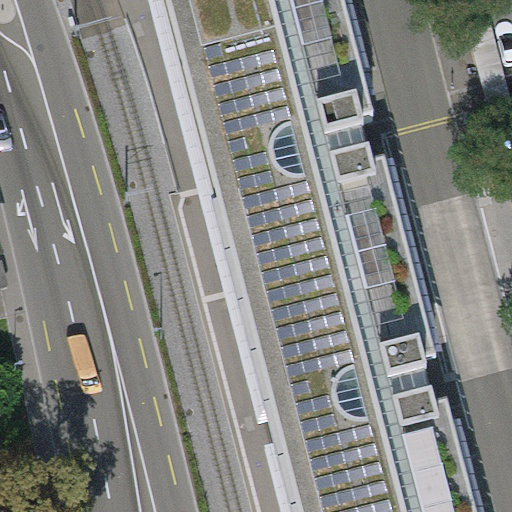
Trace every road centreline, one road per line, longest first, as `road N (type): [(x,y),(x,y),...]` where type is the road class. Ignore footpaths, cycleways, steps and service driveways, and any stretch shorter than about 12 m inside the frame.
road 1 (secondary): [(108,353),(4,0)]
road 2 (secondary): [(169,511),(108,353)]
road 3 (secondary): [(108,353),(120,511)]
